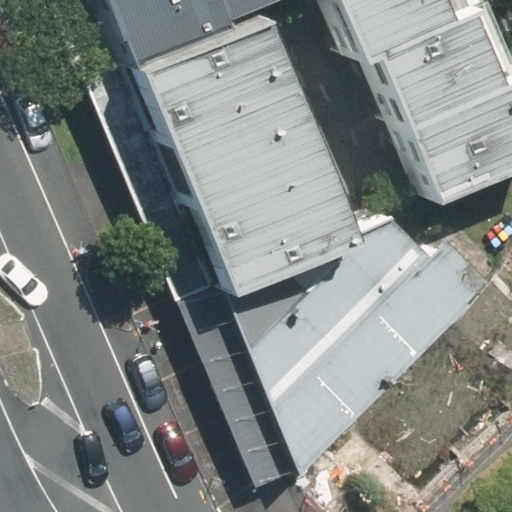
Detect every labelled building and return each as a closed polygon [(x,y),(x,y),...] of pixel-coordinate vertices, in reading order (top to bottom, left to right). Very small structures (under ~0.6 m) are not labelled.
[(43,0),(72,66),(86,60),(224,1),(226,0),(43,0)] [(390,24),(379,0),(268,0),(298,67),(310,62),(372,207),(490,157),(456,80),(440,87),(409,16),(390,24)] [(224,1),(86,60),(187,292),(324,233),(224,1)] [(50,75),(150,307),(187,292),(86,60),(72,66),(50,75)] [(324,233),(187,292),(262,469),(266,476),(423,317),(457,282),(406,237),(393,252),(369,211),(324,233)] [(150,307),(225,483),(262,469),(187,292),(150,307)] [(246,511),(302,511),(269,480),(266,476),(262,469),(225,483),(238,504),(246,511)]
